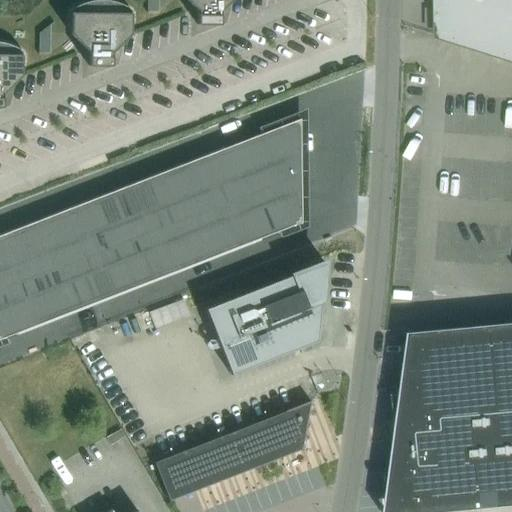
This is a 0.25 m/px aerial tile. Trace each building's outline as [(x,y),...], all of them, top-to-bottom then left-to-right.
[(184,0),(196,12),(196,26),(219,26),(219,12),(231,0),(184,0)] [(511,0),(436,0),(438,37),(511,59),(511,0)] [(69,35),(86,52),(88,54),(88,67),(111,68),(111,54),(130,35),(130,12),(131,13),(132,12),(127,9),(124,7),(121,6),(116,4),(111,2),(107,2),(103,1),(100,1),(96,1),(93,1),(87,2),(84,3),(79,5),(75,7),(72,9),(68,12),(70,12),(69,35)] [(0,108),(2,109),(3,95),(21,77),(22,53),(23,54),(20,51),(18,50),(13,47),(10,46),(5,44),(1,43),(0,43),(0,108)] [(295,117),(202,154),(219,198),(238,191),(257,184),(275,177),(296,168),(295,117)] [(202,154),(183,161),(200,206),(219,198),(202,154)] [(183,161),(164,168),(182,213),(200,206),(183,161)] [(164,168),(146,175),(163,220),(182,213),(164,168)] [(238,191),(219,198),(237,243),(297,220),(296,168),(275,177),(257,184),(238,191)] [(146,175),(127,183),(144,227),(163,220),(146,175)] [(127,183),(108,190),(126,235),(144,227),(127,183)] [(108,190),(90,197),(107,242),(126,235),(108,190)] [(90,197),(71,204),(88,249),(107,242),(90,197)] [(219,198),(200,206),(218,250),(237,243),(219,198)] [(71,204),(52,212),(70,256),(88,249),(71,204)] [(200,206),(182,213),(199,258),(218,250),(200,206)] [(52,212),(34,219),(51,264),(70,256),(52,212)] [(182,213),(163,220),(180,265),(199,258),(182,213)] [(34,219),(15,226),(33,271),(51,264),(34,219)] [(163,220),(144,227),(162,272),(180,265),(163,220)] [(15,226),(0,231),(0,242),(14,278),(33,271),(15,226)] [(144,227),(126,235),(143,279),(162,272),(144,227)] [(126,235),(107,242),(125,287),(143,279),(126,235)] [(0,242),(0,283),(14,278),(0,242)] [(107,242),(88,249),(106,294),(125,287),(107,242)] [(88,249),(70,256),(87,301),(106,294),(88,249)] [(70,256),(51,264),(69,308),(87,301),(70,256)] [(316,342),(318,319),(320,318),(321,318),(322,317),(322,315),(322,314),(321,313),(320,312),(319,311),(324,263),(204,310),(230,376),(316,342)] [(51,264),(33,271),(50,316),(69,308),(51,264)] [(33,271),(14,278),(31,323),(50,316),(33,271)] [(0,283),(0,335),(31,323),(14,278),(0,283)] [(148,313),(154,330),(190,316),(183,300),(166,306),(148,313)] [(410,335),(412,335),(409,394),(393,395),(399,457),(405,456),(401,511),(449,511),(511,506),(511,324),(410,334),(410,335)] [(284,412),(280,414),(153,463),(168,500),(186,493),(186,495),(301,450),(310,401),(284,412)] [(124,437),(120,430),(106,438),(110,446),(124,437)]
